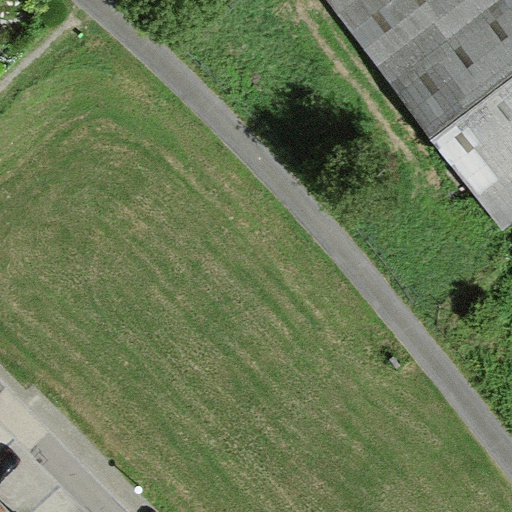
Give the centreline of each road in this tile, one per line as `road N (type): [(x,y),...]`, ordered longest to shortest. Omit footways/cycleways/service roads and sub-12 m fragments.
road 1 (track): [(511,457),(339,241),(98,0)]
road 2 (residential): [(110,511),(0,398)]
